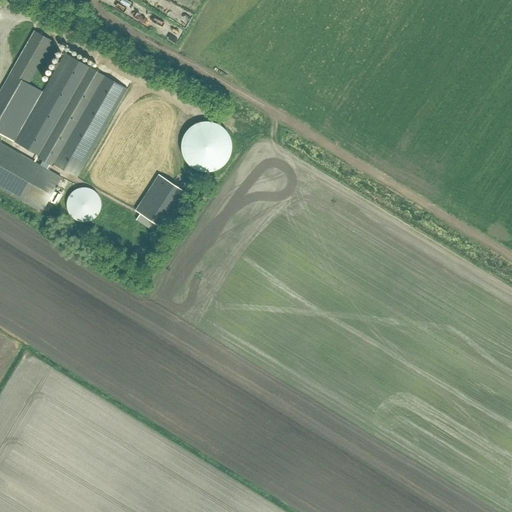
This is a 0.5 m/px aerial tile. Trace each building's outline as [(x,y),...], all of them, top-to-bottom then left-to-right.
[(125,0),(106,0),(122,13),(130,4),(125,0)] [(34,31),(0,91),(0,133),(1,134),(14,142),(42,93),(28,85),(53,42),(34,31)] [(42,93),(14,142),(77,178),(128,89),(65,53),(42,93)] [(101,66),(99,70),(108,74),(110,69),(101,66)] [(197,170),(204,172),(211,172),(218,170),(225,166),(229,160),(232,153),(233,146),(232,139),(229,132),(224,126),(218,122),(210,120),(203,121),(195,123),(189,128),(185,133),(182,140),(181,147),(183,154),(186,161),(191,166),(197,170)] [(0,188),(42,213),(62,178),(0,142),(0,188)] [(136,211),(144,216),(162,228),(186,192),(159,175),(136,211)] [(102,205),(98,195),(90,189),(79,188),(71,195),(67,205),(70,215),(79,221),(90,221),(98,215),(102,205)]
